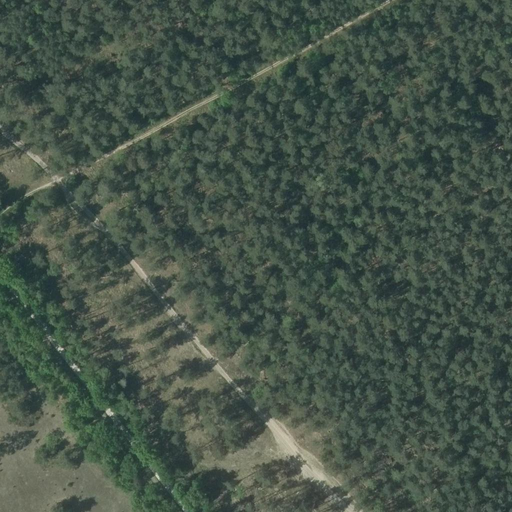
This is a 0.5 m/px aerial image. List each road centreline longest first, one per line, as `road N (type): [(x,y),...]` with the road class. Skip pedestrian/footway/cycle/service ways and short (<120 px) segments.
road 1 (track): [(59,180),(351,511)]
road 2 (track): [(59,180),(403,0)]
road 3 (track): [(187,511),(0,270)]
